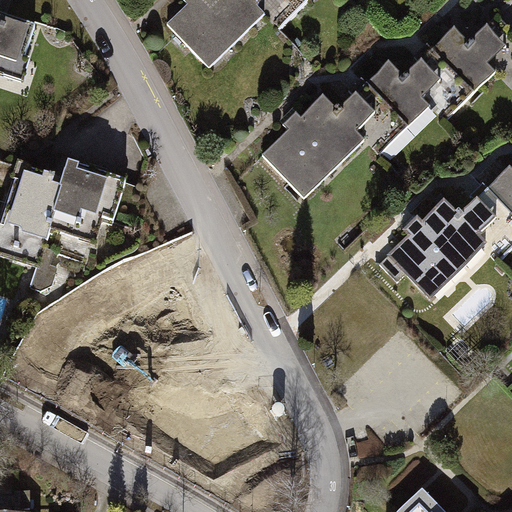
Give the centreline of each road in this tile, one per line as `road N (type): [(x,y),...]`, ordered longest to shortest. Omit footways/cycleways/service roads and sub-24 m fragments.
road 1 (residential): [(87,0),(308,416),(329,472),(321,511)]
road 2 (residential): [(189,511),(0,402)]
